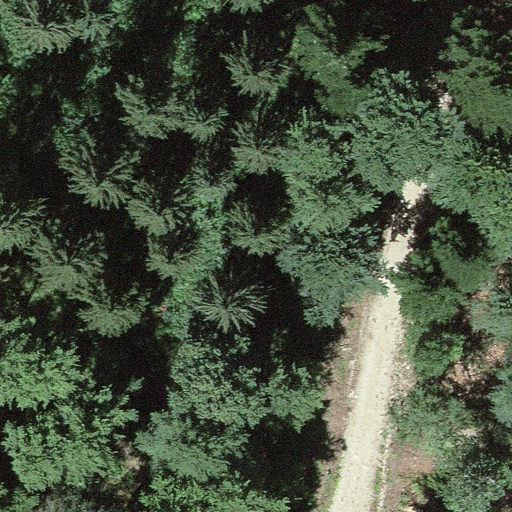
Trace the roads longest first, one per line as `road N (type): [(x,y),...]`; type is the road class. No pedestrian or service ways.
road 1 (track): [(469,0),(348,511)]
road 2 (track): [(0,228),(170,511)]
road 3 (track): [(361,479),(511,399)]
